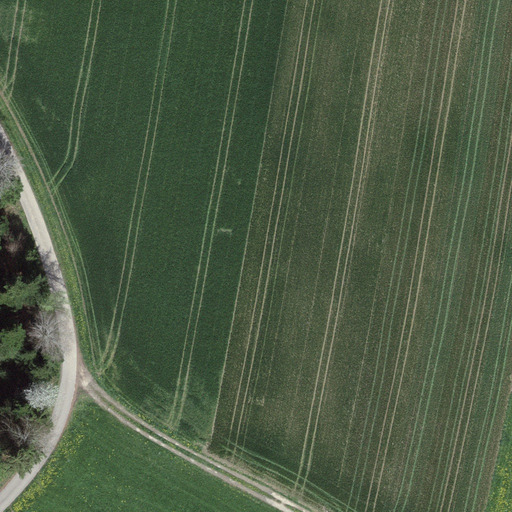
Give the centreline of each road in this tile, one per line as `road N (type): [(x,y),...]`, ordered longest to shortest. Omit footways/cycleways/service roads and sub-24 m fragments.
road 1 (unclassified): [(0,139),(45,249),(71,363),(51,438),(0,503)]
road 2 (track): [(71,363),(101,402),(296,511)]
